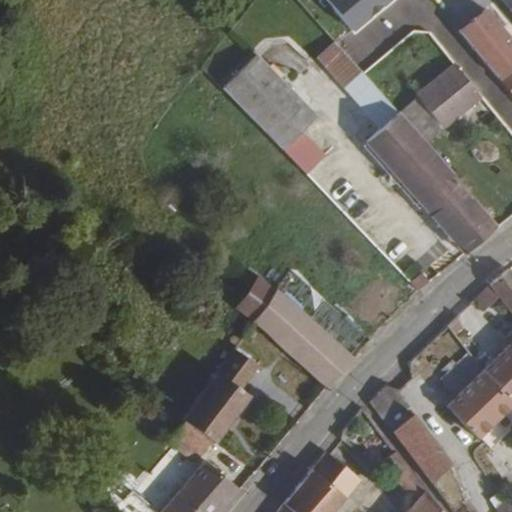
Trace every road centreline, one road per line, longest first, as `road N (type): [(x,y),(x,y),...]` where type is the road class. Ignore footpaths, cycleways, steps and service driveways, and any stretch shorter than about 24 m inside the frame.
road 1 (unclassified): [(345,392),(376,355),(511,242)]
road 2 (residential): [(345,392),(450,511)]
road 3 (unclassified): [(245,511),(345,392)]
